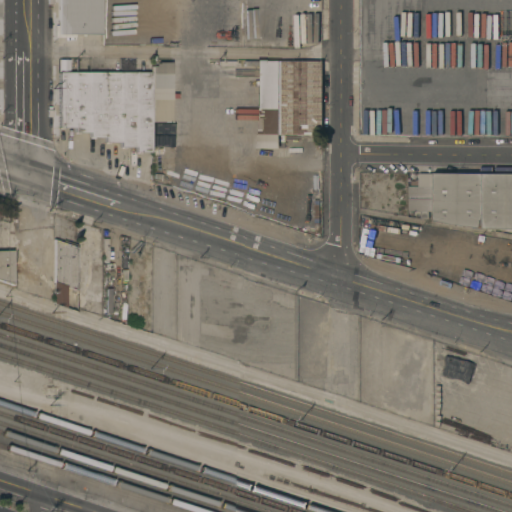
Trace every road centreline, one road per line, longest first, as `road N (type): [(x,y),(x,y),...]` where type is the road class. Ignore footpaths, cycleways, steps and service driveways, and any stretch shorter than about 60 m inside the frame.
road 1 (residential): [(343,283),(343,0)]
road 2 (secondary): [(156,217),(343,283)]
road 3 (secondary): [(343,283),(511,339)]
road 4 (secondary): [(511,323),(343,283)]
road 5 (residential): [(511,157),(343,156)]
road 6 (secondary): [(31,174),(31,29)]
road 7 (secondary): [(31,174),(156,217)]
